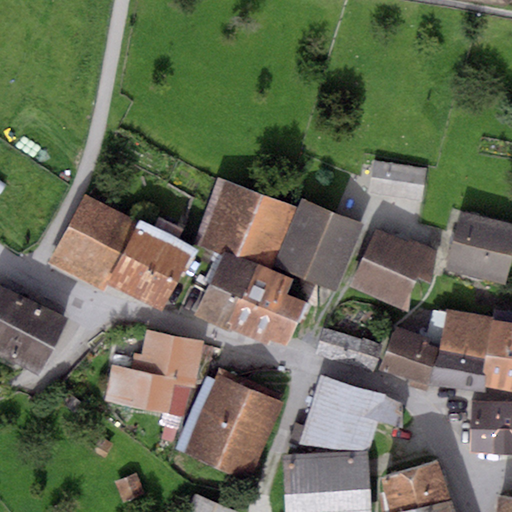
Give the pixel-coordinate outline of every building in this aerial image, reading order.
[(431,166),(365,155),(359,195),(425,206),(431,166)] [(293,209),(222,184),(201,244),(216,249),(244,259),(271,269),(293,209)] [(50,263),(102,288),(107,278),(134,225),(82,198),(50,263)] [(304,203),(292,235),(346,256),(358,224),(304,203)] [(511,251),(511,224),(455,212),(442,268),(505,282),(511,251)] [(190,253),(134,225),(107,278),(163,307),(190,253)] [(436,260),(370,233),(349,287),(415,313),(436,260)] [(292,235),(279,268),(333,289),(346,256),(292,235)] [(192,314),(218,325),(244,259),(216,249),(192,314)] [(244,259),(218,325),(262,344),(268,329),(283,336),(297,302),(284,297),(291,277),(271,269),(244,259)] [(0,289),(0,357),(34,374),(61,318),(0,289)] [(488,314),(438,308),(435,345),(424,382),(474,394),(475,386),(487,320),(488,314)] [(511,324),(487,320),(475,386),(511,392),(511,324)] [(379,344),(325,330),(318,353),(372,368),(379,344)] [(135,372),(110,367),(103,402),(189,418),(204,343),(143,331),(135,372)] [(435,345),(387,331),(376,368),(424,382),(435,345)] [(283,400),(218,372),(183,453),(249,481),(283,400)] [(385,397),(321,381),(295,453),(368,452),(375,427),(398,432),(400,407),(385,397)] [(511,408),(467,407),(466,451),(511,452),(511,408)] [(368,511),(368,454),(278,455),(279,511),(368,511)] [(374,478),(383,511),(392,511),(445,498),(435,461),(374,478)] [(234,511),(192,494),(184,511),(234,511)] [(448,511),(445,498),(392,511),(448,511)] [(494,511),(511,511),(511,504),(495,503),(494,511)]
